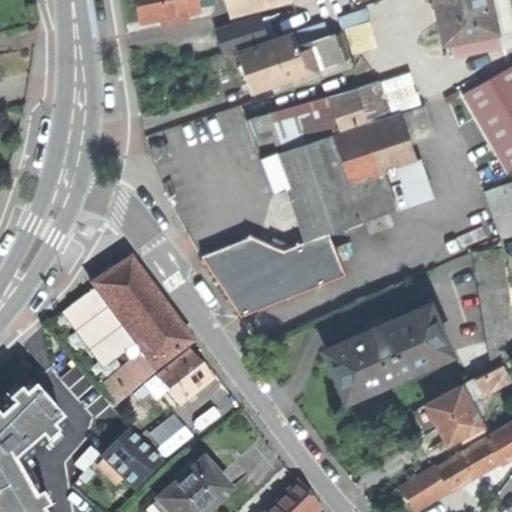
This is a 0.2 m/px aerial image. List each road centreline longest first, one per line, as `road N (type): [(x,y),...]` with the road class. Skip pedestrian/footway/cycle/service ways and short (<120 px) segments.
road 1 (residential): [(64,188),(121,210),(144,233),(346,511)]
road 2 (unknown): [(402,53),(443,123),(452,180),(435,211),(390,253),(235,365)]
road 3 (secondary): [(72,0),(79,99),(64,188)]
road 4 (secondary): [(64,188),(0,306)]
